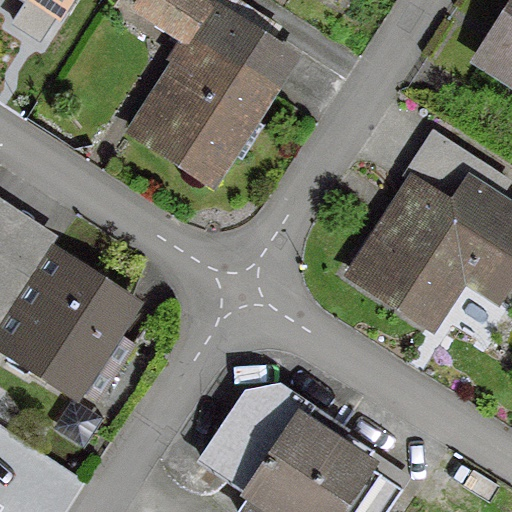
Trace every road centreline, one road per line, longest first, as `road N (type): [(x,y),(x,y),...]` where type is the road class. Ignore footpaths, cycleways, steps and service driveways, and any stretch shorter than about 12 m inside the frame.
road 1 (residential): [(419,0),(313,162),(250,278)]
road 2 (residential): [(250,278),(511,443)]
road 3 (residential): [(0,120),(250,278)]
road 4 (residential): [(250,278),(86,511)]
